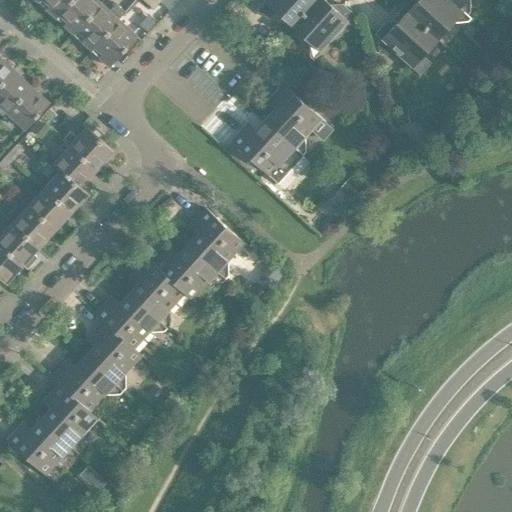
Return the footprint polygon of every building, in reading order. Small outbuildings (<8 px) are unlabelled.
[(36,0),(55,17),(70,0),(36,0)] [(97,0),(70,0),(55,17),(73,33),(100,3),(97,0)] [(160,0),(143,0),(153,9),(160,0)] [(177,0),(161,0),(160,2),(169,9),(177,0)] [(262,0),(256,7),(257,8),(263,13),(270,5),(292,25),(314,0),(262,0)] [(330,4),(325,0),(314,0),(292,25),(313,45),(309,50),(313,54),(310,57),(312,58),(312,59),(313,59),(354,15),(341,3),(333,12),(327,7),(330,4)] [(437,39),(457,17),(462,21),(467,21),(470,18),(471,18),(451,0),(421,0),(418,3),(415,0),(406,10),(437,39)] [(465,0),(451,0),(471,18),(471,17),(467,14),(470,11),(469,5),(464,1),(465,0)] [(100,3),(73,33),(90,49),(118,19),(125,12),(115,3),(108,10),(100,3)] [(437,39),(406,10),(397,21),(400,23),(395,29),(385,21),(374,33),(419,74),(420,73),(422,71),(422,64),(417,60),(437,39)] [(136,36),(118,19),(90,49),(109,66),(136,36)] [(0,82),(13,69),(0,56),(0,82)] [(31,85),(13,69),(0,82),(0,106),(6,112),(31,85)] [(273,109),(264,119),(302,154),(306,150),(305,144),(300,140),(320,118),(282,83),(265,102),(273,109)] [(25,128),(49,102),(31,85),(6,112),(25,128)] [(46,124),(55,113),(49,108),(40,118),(46,124)] [(30,128),(36,134),(46,124),(40,118),(30,128)] [(247,122),(230,140),(276,182),(302,154),(264,119),(255,129),(247,122)] [(96,169),(113,151),(86,126),(76,137),(69,130),(62,139),(69,145),(96,169)] [(22,149),(16,143),(7,154),(13,159),(22,149)] [(79,187),(80,186),(96,169),(69,145),(52,163),(59,170),(60,169),(79,187)] [(7,154),(0,161),(0,166),(3,170),(13,159),(7,154)] [(59,170),(44,187),(71,211),(88,193),(80,186),(79,187),(60,169),(59,170)] [(350,176),(340,187),(353,198),(363,187),(350,176)] [(71,211),(44,187),(28,205),(54,229),(71,211)] [(54,229),(28,205),(12,222),(38,247),(54,229)] [(205,207),(188,226),(196,233),(187,243),(225,278),(227,275),(227,269),(223,265),(243,242),(205,207)] [(38,247),(12,222),(0,234),(0,244),(22,265),(38,247)] [(170,246),(154,264),(184,292),(191,299),(212,277),(216,281),(222,281),(225,278),(187,243),(178,253),(170,246)] [(0,244),(0,278),(5,283),(22,265),(0,244)] [(137,282),(128,292),(166,327),(169,324),(169,318),(164,314),(184,292),(154,264),(147,257),(130,275),(137,282)] [(253,281),(245,291),(254,299),(263,290),(253,281)] [(95,314),(102,320),(133,348),(153,326),(158,330),(164,330),(166,327),(128,292),(119,302),(112,295),(95,314)] [(102,320),(86,338),(93,345),(84,355),(122,390),(125,387),(125,381),(120,377),(141,354),(133,348),(102,320)] [(51,376),(58,383),(89,411),(109,389),(114,393),(120,393),(122,390),(84,355),(75,365),(68,358),(51,376)] [(58,383),(42,401),(49,408),(40,418),(78,453),(81,450),(81,444),(76,439),(97,417),(89,411),(58,383)] [(24,421),(7,439),(45,474),(65,452),(70,456),(76,455),(78,453),(40,418),(31,428),(24,421)] [(100,476),(91,485),(97,491),(106,482),(100,476)] [(71,507),(76,511),(79,511),(86,505),(79,498),(71,507)]
